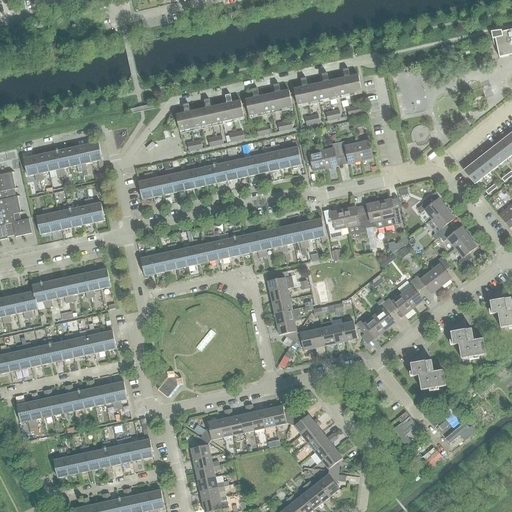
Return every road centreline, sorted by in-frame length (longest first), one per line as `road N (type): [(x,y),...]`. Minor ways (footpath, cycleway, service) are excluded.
road 1 (residential): [(124,163),(169,103),(370,60)]
road 2 (residential): [(126,234),(399,177)]
road 3 (residential): [(273,385),(250,291),(223,279),(141,299)]
road 4 (residential): [(376,362),(508,259)]
road 5 (residential): [(308,377),(366,453),(357,511)]
road 6 (residential): [(141,362),(0,394)]
road 7 (residential): [(47,486),(53,498),(177,469)]
road 8 (residential): [(0,265),(126,234)]
road 9 (residential): [(115,166),(106,131),(23,150)]
